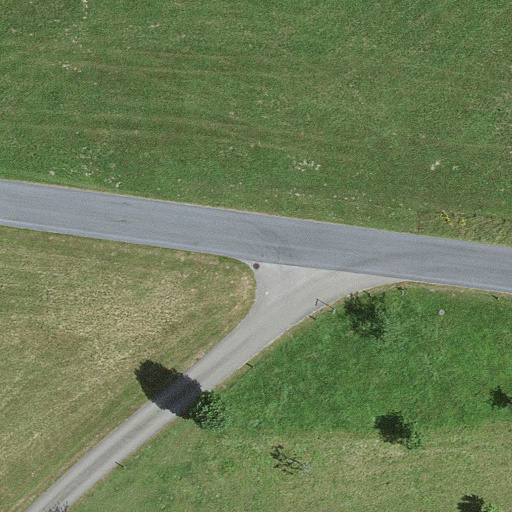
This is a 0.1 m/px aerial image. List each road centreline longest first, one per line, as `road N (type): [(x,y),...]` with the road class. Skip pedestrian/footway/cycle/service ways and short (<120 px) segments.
road 1 (tertiary): [(511,270),(0,201)]
road 2 (track): [(47,511),(358,249)]
